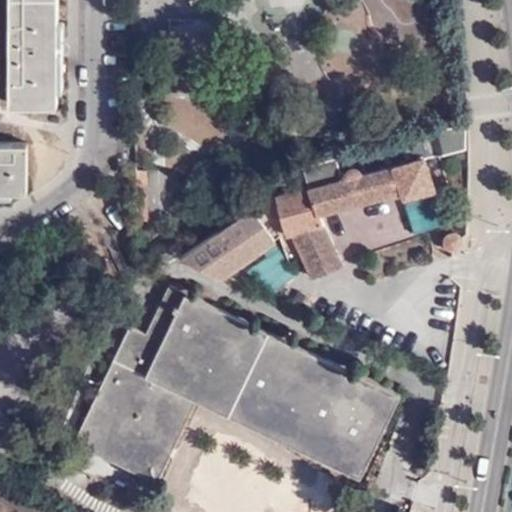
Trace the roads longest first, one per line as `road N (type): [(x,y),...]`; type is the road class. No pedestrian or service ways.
road 1 (residential): [(0,236),(74,201),(98,177),(102,0)]
road 2 (residential): [(511,241),(498,260),(452,511)]
road 3 (secondary): [(482,511),(511,350)]
